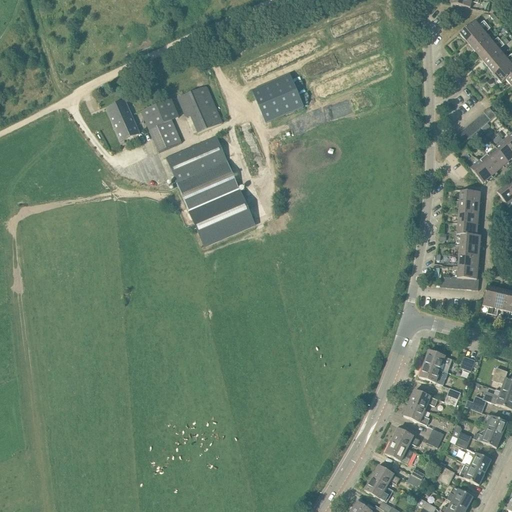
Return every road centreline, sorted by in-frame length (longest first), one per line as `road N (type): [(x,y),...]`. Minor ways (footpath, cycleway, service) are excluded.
road 1 (residential): [(407,318),(430,165),(425,0)]
road 2 (track): [(0,134),(279,0)]
road 3 (tertiary): [(317,511),(386,386),(407,318)]
road 4 (residential): [(511,170),(489,187),(486,222),(486,262),(495,278),(511,281)]
